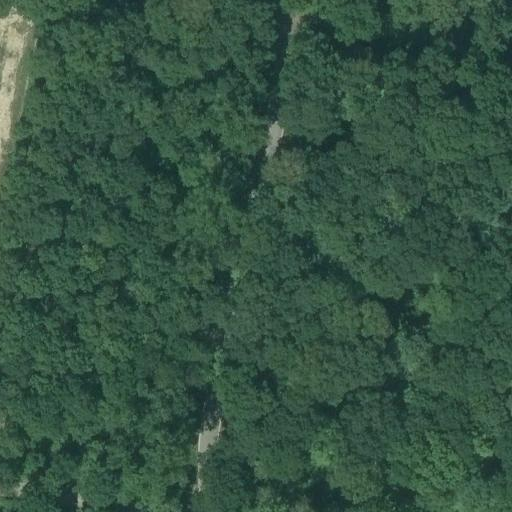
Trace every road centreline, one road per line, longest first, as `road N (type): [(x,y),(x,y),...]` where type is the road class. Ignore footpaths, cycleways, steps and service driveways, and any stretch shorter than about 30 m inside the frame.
road 1 (unclassified): [(203,511),(195,477),(279,57),(281,0)]
road 2 (unclassified): [(150,511),(0,480)]
